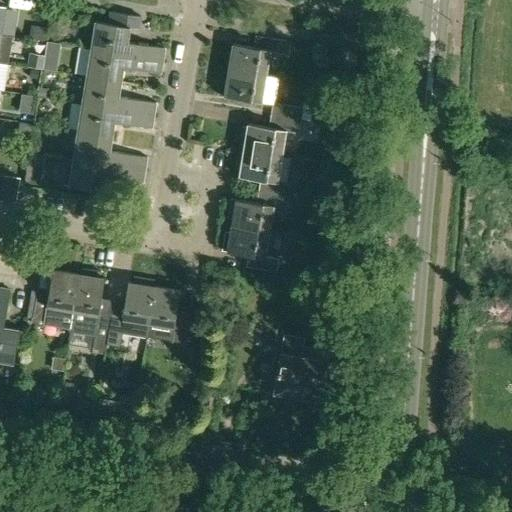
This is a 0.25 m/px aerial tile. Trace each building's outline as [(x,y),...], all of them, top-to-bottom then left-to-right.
[(110,11),(108,23),(129,26),(131,15),(110,11)] [(130,26),(129,26),(108,23),(95,21),(91,49),(162,60),(164,47),(128,42),(130,26)] [(13,36),(0,34),(0,62),(9,63),(13,36)] [(232,44),(228,71),(267,77),(271,52),(284,54),(286,41),(256,36),(254,48),(232,44)] [(162,60),(91,49),(87,77),(121,82),(123,67),(160,73),(162,60)] [(273,104),(271,116),(302,121),(311,122),(313,109),(277,103),(281,79),(267,77),(228,71),(228,73),(223,72),(220,95),(273,104)] [(87,77),(83,103),(153,115),(155,102),(119,96),(121,82),(87,77)] [(78,131),(113,136),(115,122),(151,127),(153,115),(83,103),(78,131)] [(244,126),(240,149),(281,156),(286,131),(300,133),(302,121),(271,116),(270,127),(249,123),(249,127),(244,126)] [(78,131),(74,158),(145,169),(147,157),(110,151),(113,136),(78,131)] [(277,180),(281,156),(240,149),(236,171),(241,171),(241,176),(261,179),(259,191),(289,196),(291,183),(277,180)] [(70,185),(104,191),(107,176),(143,181),(145,169),(74,158),(70,185)] [(354,167),(366,169),(367,159),(355,158),(354,167)] [(19,178),(7,176),(4,199),(16,201),(19,178)] [(289,196),(259,191),(257,201),(231,197),(231,199),(228,218),(233,219),(232,225),(269,231),(273,206),(287,209),(289,196)] [(265,256),(269,231),(232,225),(231,231),(225,231),(222,248),(222,249),(225,250),(227,250),(249,254),(247,267),(276,272),(278,259),(265,256)] [(326,243),(323,258),(339,261),(342,245),(326,243)] [(105,351),(113,299),(102,297),(105,276),(101,276),(102,271),(81,267),(80,272),(79,272),(74,309),(71,324),(70,329),(94,333),(92,349),(105,351)] [(45,320),(71,324),(74,309),(79,272),(53,268),(50,289),(37,287),(33,317),(35,318),(34,321),(33,321),(33,324),(44,325),(45,320)] [(113,299),(106,344),(120,347),(122,333),(146,337),(146,334),(154,284),(155,279),(134,276),(133,281),(129,280),(126,300),(113,299)] [(171,341),(184,343),(189,311),(177,309),(181,289),(154,284),(146,334),(171,338),(171,341)] [(0,287),(0,359),(14,362),(20,328),(4,326),(10,289),(0,287)] [(320,400),(328,350),(303,346),(304,337),(284,334),(274,393),(320,400)] [(100,398),(97,415),(121,419),(123,402),(100,398)]
